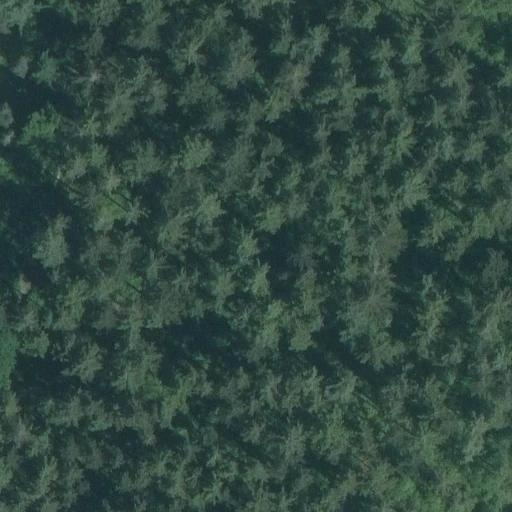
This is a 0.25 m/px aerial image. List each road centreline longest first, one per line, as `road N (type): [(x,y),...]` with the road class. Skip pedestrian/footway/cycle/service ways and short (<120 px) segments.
road 1 (track): [(97,0),(73,130),(0,366)]
road 2 (track): [(511,120),(392,55),(318,0)]
